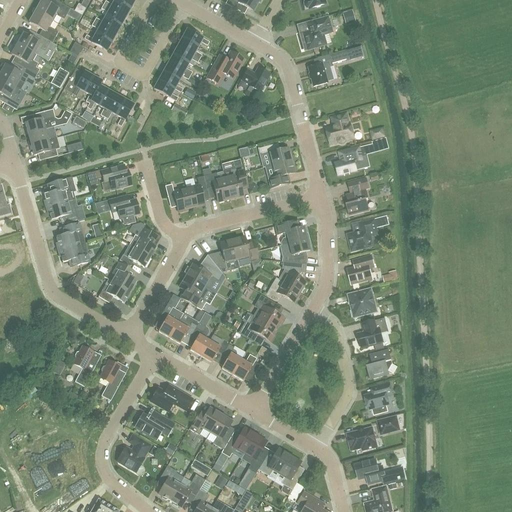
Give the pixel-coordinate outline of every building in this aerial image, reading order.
[(55,7),(43,0),(36,12),(53,22),(57,16),(64,20),(70,9),(58,2),(55,7)] [(83,0),(80,6),(85,9),(90,1),(90,0),(83,0)] [(130,9),(135,1),(133,0),(118,0),(117,2),(130,9)] [(259,0),(258,0),(227,0),(225,4),(237,11),(240,5),(252,11),(259,0)] [(309,9),(326,4),(324,0),(306,0),(306,1),(305,1),(304,4),(305,6),(307,8),(308,8),(309,9)] [(130,9),(117,2),(114,7),(106,2),(104,5),(125,18),(130,9)] [(121,26),(125,18),(104,5),(101,9),(110,14),(107,19),(121,26)] [(345,26),(355,24),(352,11),(342,14),(345,26)] [(52,43),(58,32),(50,28),(53,22),(36,12),(30,23),(42,30),(39,36),(52,43)] [(333,33),(328,17),(310,22),(313,31),(308,32),(308,31),(300,33),(302,41),(305,40),(307,50),(324,46),(321,34),(327,33),(327,35),(333,33)] [(96,19),(94,22),(116,35),(121,26),(107,19),(105,24),(96,19)] [(116,35),(94,22),(94,23),(92,27),(100,31),(98,36),(111,43),(116,35)] [(209,42),(187,30),(182,39),(196,46),(199,41),(207,46),(209,42)] [(24,34),(18,45),(41,58),(50,42),(38,36),(35,40),(24,34)] [(111,43),(98,36),(95,41),(86,36),(84,40),(106,52),(111,43)] [(200,59),(202,56),(193,51),(196,46),(182,39),(178,47),(200,59)] [(37,76),(40,70),(40,69),(37,67),(39,64),(31,59),(34,54),(18,45),(12,55),(27,63),(24,69),(37,76)] [(200,59),(178,47),(173,56),(186,63),(189,59),(197,64),(200,59)] [(325,75),(324,70),(333,67),(332,64),(346,60),(344,52),(317,59),(319,66),(309,69),(314,88),(328,84),(327,83),(329,82),(330,81),(329,76),(327,75),(325,75)] [(231,53),(227,60),(220,56),(215,64),(207,79),(218,85),(224,75),(233,80),(244,61),(231,53)] [(68,61),(74,65),(77,59),(71,55),(68,61)] [(190,76),(192,73),(184,68),(186,63),(173,56),(168,64),(190,76)] [(190,76),(168,64),(164,73),(177,80),(180,76),(188,80),(190,76)] [(21,74),(6,66),(0,76),(0,78),(16,87),(15,87),(19,89),(21,90),(25,83),(26,84),(28,79),(33,82),(37,76),(24,69),(21,74)] [(51,84),(60,89),(60,90),(69,74),(59,69),(51,84)] [(270,75),(258,69),(254,75),(247,70),(241,81),(249,85),(248,86),(260,93),(270,75)] [(85,93),(93,77),(85,73),(80,81),(71,77),(64,90),(67,91),(76,97),(80,90),(85,93)] [(183,89),(175,85),(177,80),(164,73),(159,81),(172,89),(181,93),(183,89)] [(102,82),(93,77),(85,93),(90,95),(86,102),(89,104),(100,86),(102,82)] [(19,89),(15,87),(16,87),(0,78),(0,93),(5,96),(2,101),(6,104),(17,110),(20,104),(16,102),(19,96),(16,95),(19,89)] [(176,102),(178,98),(170,94),(172,89),(159,81),(154,90),(176,102)] [(100,107),(108,91),(100,86),(89,104),(87,108),(91,111),(94,104),(100,107)] [(104,118),(117,96),(108,91),(100,107),(104,109),(100,116),(104,118)] [(116,116),(125,101),(117,96),(104,118),(108,120),(111,114),(116,116)] [(125,101),(116,116),(121,119),(117,125),(121,128),(128,117),(134,106),(125,101)] [(226,103),(229,109),(235,107),(233,101),(226,103)] [(184,110),(174,105),(171,111),(184,118),(187,113),(188,113),(190,109),(186,107),(184,110)] [(52,128),(47,112),(36,115),(37,121),(25,124),(28,135),(54,128),(54,127),(52,128)] [(66,125),(71,115),(65,112),(60,121),(66,125)] [(349,124),(346,115),(332,119),(335,128),(327,130),(331,145),(339,143),(341,144),(342,144),(343,144),(345,143),(345,141),(354,139),(350,124),(349,124)] [(83,129),(87,123),(76,117),(73,123),(83,129)] [(99,127),(101,123),(93,119),(90,123),(99,127)] [(31,146),(57,139),(54,128),(28,135),(31,146)] [(377,139),(384,137),(382,129),(375,131),(377,139)] [(58,156),(56,150),(60,149),(57,139),(31,146),(34,156),(43,154),(45,155),(46,159),(58,156)] [(275,152),(274,145),(259,149),(262,160),(270,158),(272,166),(292,161),(288,149),(275,152)] [(360,148),(343,152),(338,153),(341,162),(336,164),(339,176),(356,172),(356,170),(369,167),(366,156),(362,157),(360,148)] [(271,189),(284,186),(290,184),(288,176),(295,174),(292,161),(272,166),(275,178),(269,180),(271,189)] [(124,166),(118,167),(101,172),(104,184),(106,183),(111,186),(112,190),(132,185),(130,178),(131,175),(129,174),(128,172),(125,172),(124,166)] [(230,200),(243,196),(239,182),(246,180),(244,173),(243,167),(223,172),(230,200)] [(230,200),(223,172),(204,177),(207,189),(207,190),(214,188),(218,203),(230,200)] [(196,208),(205,206),(201,191),(207,189),(204,177),(197,179),(199,186),(186,189),(191,208),(196,207),(196,208)] [(350,217),(369,211),(366,201),(369,200),(366,190),(369,189),(367,179),(358,181),(361,192),(347,196),(349,205),(347,206),(350,217)] [(46,186),(49,194),(45,195),(46,201),(45,201),(47,208),(75,200),(73,192),(70,193),(66,180),(54,183),(46,186)] [(250,194),(260,192),(259,189),(251,184),(248,184),(250,194)] [(174,192),(172,185),(165,187),(168,199),(174,198),(178,213),(187,211),(187,210),(191,208),(186,189),(174,192)] [(127,196),(118,199),(109,201),(112,213),(118,211),(120,219),(125,218),(127,225),(135,223),(133,216),(139,214),(137,207),(139,204),(136,203),(136,201),(129,202),(127,196)] [(66,224),(78,220),(75,209),(77,208),(75,200),(47,208),(49,215),(50,215),(52,220),(64,217),(66,224)] [(104,213),(111,212),(108,203),(102,205),(104,213)] [(304,228),(301,229),(299,221),(291,223),(275,227),(277,235),(284,234),(286,239),(283,239),(281,243),(282,246),(287,245),(309,239),(308,234),(305,232),(304,228)] [(352,252),(374,247),(371,235),(375,228),(373,221),(361,224),(363,230),(361,230),(362,232),(347,235),(352,252)] [(59,230),(61,237),(57,238),(58,243),(57,244),(59,251),(84,243),(79,224),(67,228),(59,230)] [(129,246),(133,248),(151,258),(157,248),(153,246),(145,242),(150,233),(142,228),(136,237),(135,236),(129,246)] [(94,233),(96,239),(102,237),(101,231),(94,233)] [(254,240),(246,242),(245,237),(232,240),(237,260),(250,257),(252,265),(254,275),(260,270),(259,263),(260,263),(256,248),(254,240)] [(298,265),(299,256),(300,254),(310,251),(309,247),(310,244),(309,239),(287,245),(290,256),(283,258),(283,263),(298,265)] [(220,271),(226,270),(225,263),(237,260),(232,240),(220,244),(223,257),(211,260),(213,263),(220,271)] [(70,268),(78,266),(90,263),(84,243),(59,251),(61,258),(62,257),(64,263),(68,262),(70,268)] [(129,246),(123,256),(123,255),(120,261),(130,267),(133,262),(145,269),(151,258),(133,248),(129,246)] [(352,285),(372,280),(371,274),(372,273),(373,272),(372,266),(374,266),(372,257),(356,261),(358,266),(357,268),(348,270),(352,285)] [(137,282),(132,279),(136,273),(130,269),(119,263),(112,274),(115,276),(112,282),(131,293),(137,282)] [(223,275),(220,271),(213,263),(207,274),(193,266),(186,277),(204,288),(210,277),(219,282),(223,275)] [(301,265),(298,265),(283,263),(282,269),(288,273),(283,283),(300,293),(306,283),(294,276),(295,273),(300,273),(301,265)] [(397,272),(389,273),(390,275),(383,277),(385,284),(399,280),(397,272)] [(179,299),(189,304),(200,311),(201,311),(206,304),(209,305),(215,294),(204,288),(186,277),(180,288),(184,291),(179,299)] [(294,303),(300,293),(283,283),(277,279),(267,297),(278,303),(282,296),(294,303)] [(131,293),(112,282),(108,288),(105,286),(99,297),(109,304),(113,297),(124,304),(131,293)] [(354,319),(377,313),(371,289),(348,295),(354,319)] [(228,299),(234,302),(237,296),(232,293),(228,299)] [(173,296),(169,303),(176,307),(180,300),(173,296)] [(281,326),(284,319),(271,311),(274,305),(260,297),(255,307),(260,311),(259,312),(261,313),(258,319),(275,330),(279,324),(281,326)] [(169,339),(178,323),(183,315),(172,308),(170,313),(164,310),(158,320),(164,323),(158,332),(169,339)] [(190,339),(201,320),(205,313),(201,311),(200,311),(194,321),(189,318),(184,327),(178,323),(169,339),(180,345),(185,336),(190,339)] [(214,318),(221,322),(224,316),(219,313),(217,313),(214,318)] [(254,317),(249,325),(245,323),(240,333),(253,341),(257,335),(271,343),(274,336),(272,335),(275,330),(258,319),(254,317)] [(201,357),(209,342),(205,339),(209,333),(208,329),(202,326),(203,324),(203,321),(201,320),(190,339),(195,342),(190,351),(201,357)] [(378,330),(375,321),(363,324),(365,333),(358,335),(362,349),(376,345),(376,346),(383,344),(380,329),(378,330)] [(232,330),(236,332),(240,324),(237,322),(232,330)] [(220,348),(209,342),(201,357),(211,363),(217,353),(223,356),(229,345),(223,342),(220,348)] [(232,376),(241,360),(235,357),(236,354),(236,352),(233,350),(234,348),(229,345),(223,356),(228,359),(222,369),(232,376)] [(94,353),(83,347),(79,353),(78,353),(77,353),(75,356),(76,358),(76,359),(73,365),(82,370),(75,383),(84,388),(98,362),(93,359),(93,357),(94,353)] [(370,380),(390,375),(389,372),(393,365),(389,351),(370,356),(372,366),(367,367),(370,380)] [(259,366),(254,362),(256,360),(250,356),(246,363),(241,360),(232,376),(243,382),(248,373),(253,376),(259,366)] [(121,368),(109,361),(106,367),(105,367),(103,367),(101,371),(102,372),(103,373),(100,379),(108,384),(101,397),(111,402),(126,374),(119,371),(121,368)] [(371,388),(373,395),(365,397),(369,411),(371,410),(373,417),(384,414),(382,407),(389,405),(387,397),(393,395),(390,383),(377,387),(371,388)] [(192,400),(174,389),(168,386),(164,393),(158,389),(151,403),(168,413),(173,405),(174,405),(186,411),(192,400)] [(200,412),(197,417),(189,430),(199,436),(203,429),(210,433),(221,415),(210,409),(206,415),(200,412)] [(159,424),(143,415),(136,428),(156,440),(161,432),(168,436),(174,425),(163,418),(159,424)] [(230,440),(231,438),(225,434),(232,422),(221,415),(210,433),(217,437),(213,444),(223,450),(221,454),(222,454),(230,439),(230,440)] [(383,421),(386,434),(400,431),(396,417),(383,421)] [(363,451),(377,448),(372,428),(347,435),(351,451),(362,449),(363,451)] [(245,454),(255,436),(244,429),(236,443),(230,440),(230,439),(222,454),(229,458),(235,448),(245,454)] [(128,443),(135,447),(134,448),(132,452),(126,448),(118,462),(136,473),(144,459),(143,459),(150,447),(139,440),(132,436),(128,443)] [(256,474),(258,470),(264,460),(258,456),(266,443),(255,436),(245,454),(254,459),(248,469),(256,474)] [(160,451),(154,447),(150,453),(156,457),(160,451)] [(279,474),(290,456),(278,450),(271,462),(265,459),(264,460),(258,470),(269,477),(273,470),(279,474)] [(295,486),(299,479),(293,476),(301,463),(290,456),(279,474),(285,477),(281,484),(284,486),(281,490),(282,492),(289,497),(292,491),(295,486)] [(221,475),(227,464),(219,459),(212,470),(221,475)] [(359,480),(365,478),(367,485),(375,483),(385,480),(386,484),(395,482),(392,471),(384,473),(382,467),(378,468),(376,461),(355,466),(359,480)] [(203,465),(199,472),(208,477),(212,470),(203,465)] [(170,502),(180,485),(174,482),(175,481),(175,479),(174,478),(177,472),(169,468),(167,467),(161,477),(167,480),(159,495),(161,496),(162,498),(166,501),(168,500),(170,502)] [(200,491),(205,481),(196,475),(189,487),(187,486),(186,487),(185,488),(180,485),(170,502),(172,503),(173,505),(177,507),(179,507),(181,508),(190,494),(196,497),(200,491)] [(215,486),(222,490),(227,481),(220,477),(215,486)] [(226,487),(232,490),(235,485),(229,481),(226,487)] [(295,486),(292,491),(299,495),(302,489),(295,486)] [(391,511),(392,511),(386,487),(373,491),(375,502),(365,504),(366,511),(391,511)] [(206,502),(209,496),(200,491),(196,497),(194,501),(200,504),(194,511),(210,511),(212,509),(207,506),(208,503),(206,502)] [(240,501),(247,505),(253,496),(246,492),(240,501)] [(323,511),(320,510),(323,504),(304,492),(297,504),(304,508),(301,511),(323,511)] [(118,511),(99,500),(91,511),(118,511)]
